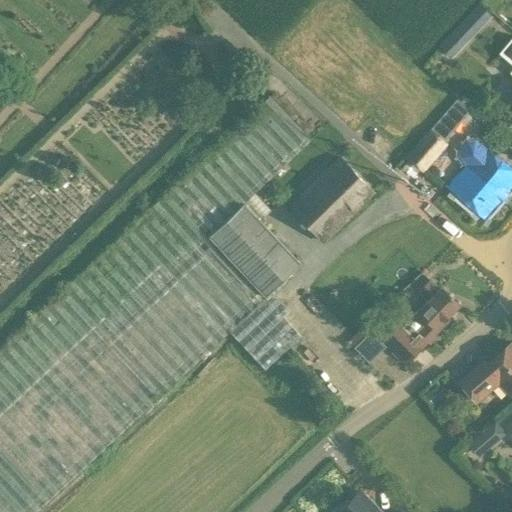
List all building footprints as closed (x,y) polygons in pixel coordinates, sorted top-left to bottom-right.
[(450,57),(491,18),(476,3),(435,42),(450,57)] [(511,37),(499,53),(511,64),(511,69),(509,73),(511,74),(511,103),(511,104),(511,37)] [(469,109),(456,99),(429,130),(427,129),(403,156),(422,171),(446,143),(443,140),(469,109)] [(461,163),(464,165),(445,188),(481,218),(511,181),(511,171),(478,143),(477,145),(472,141),(465,142),(458,151),(458,157),(463,162),(461,163)] [(287,205),(322,241),(371,193),(336,157),(287,205)] [(253,193),(170,271),(263,370),(298,338),(280,318),(287,311),(268,292),(297,263),(258,221),(270,210),(253,193)] [(409,336),(420,346),(420,347),(425,342),(447,320),(444,317),(457,305),(439,287),(437,288),(429,280),(416,292),(425,300),(415,310),(425,320),(409,336)] [(404,362),(420,346),(409,336),(397,324),(382,339),(404,362)] [(370,330),(353,347),(367,361),(384,345),(370,330)] [(498,381),(509,394),(511,390),(511,343),(486,364),(482,360),(458,381),(475,400),(498,381)] [(478,454),(504,432),(494,420),(468,442),(478,454)] [(376,511),(357,492),(335,511),(376,511)]
